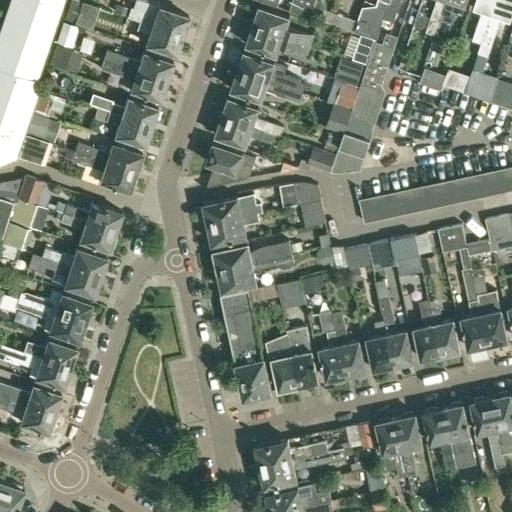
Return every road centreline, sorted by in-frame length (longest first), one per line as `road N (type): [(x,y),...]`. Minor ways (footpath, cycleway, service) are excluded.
road 1 (residential): [(219,434),(511,370)]
road 2 (residential): [(182,259),(170,169),(229,0)]
road 3 (residential): [(182,259),(143,271),(135,283),(72,474)]
road 4 (residential): [(219,434),(182,259)]
